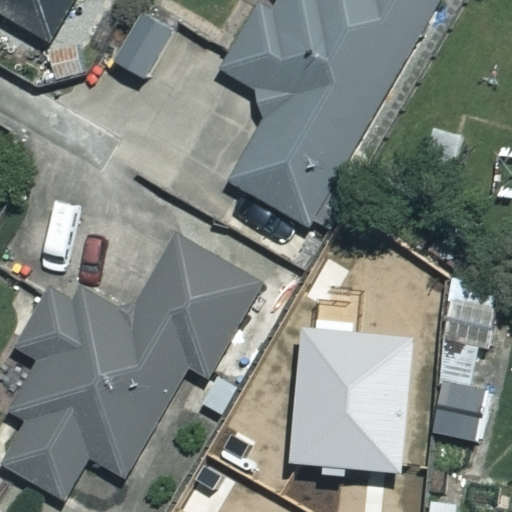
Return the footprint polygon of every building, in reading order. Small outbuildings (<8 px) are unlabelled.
[(0,0),(0,14),(60,47),(85,0),(0,0)] [(146,86),(191,19),(162,0),(161,0),(117,66),(146,86)] [(456,0),(277,0),(232,76),(286,108),(240,186),(318,233),(456,0)] [(70,282),(28,354),(52,369),(23,418),(39,428),(14,471),(74,506),(100,462),(135,483),(203,367),(221,378),(270,294),(187,245),(140,324),(70,282)] [(511,311),(511,302),(459,298),(446,445),(499,450),(511,311)]
